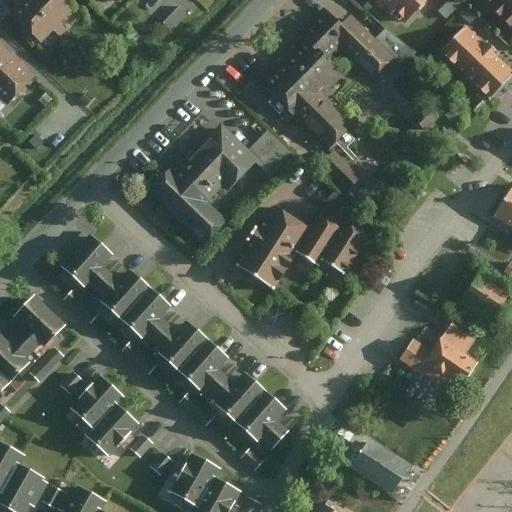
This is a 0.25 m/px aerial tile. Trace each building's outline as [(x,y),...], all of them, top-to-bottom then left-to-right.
[(60,0),(29,0),(11,19),(38,44),(70,9),(60,0)] [(378,0),(403,24),(425,0),(378,0)] [(511,0),(484,0),(478,6),(511,36),(511,0)] [(169,26),(186,13),(181,6),(164,20),(169,26)] [(394,60),(350,18),(339,29),(331,20),(304,44),(312,52),(293,70),(292,69),(269,92),(328,150),(351,127),(321,97),(341,78),(326,62),(339,50),(372,83),(394,60)] [(510,72),(458,28),(436,54),(488,98),(510,72)] [(0,83),(18,64),(2,51),(0,53),(0,83)] [(0,83),(0,101),(7,107),(33,78),(18,64),(0,83)] [(258,161),(219,126),(191,157),(198,164),(178,186),(167,176),(146,199),(202,250),(225,225),(204,205),(221,186),(229,193),(258,161)] [(291,155),(266,133),(249,152),(274,174),(291,155)] [(332,156),(319,169),(347,194),(359,181),(332,156)] [(511,193),(494,221),(511,232),(511,193)] [(309,231),(274,208),(236,268),(271,290),(309,231)] [(319,264),(339,230),(319,219),(299,253),(319,264)] [(59,238),(71,249),(82,237),(70,226),(59,238)] [(345,275),(364,239),(342,227),(322,262),(345,275)] [(112,258),(86,236),(57,267),(84,291),(86,289),(95,296),(111,278),(102,269),(112,258)] [(101,302),(99,305),(122,325),(151,292),(128,273),(118,284),(111,278),(95,296),(101,302)] [(478,278),(464,300),(495,321),(510,299),(478,278)] [(62,302),(68,309),(78,298),(71,292),(62,302)] [(176,314),(151,292),(122,325),(148,347),(150,345),(155,349),(172,330),(166,326),(176,314)] [(66,328),(33,297),(15,316),(26,327),(15,338),(31,354),(42,342),(48,347),(66,328)] [(68,309),(75,315),(85,305),(78,298),(68,309)] [(75,315),(82,321),(92,311),(85,305),(75,315)] [(82,321),(89,327),(98,317),(92,311),(82,321)] [(162,355),(160,358),(179,375),(208,342),(188,325),(179,336),(172,330),(155,349),(162,355)] [(413,341),(399,362),(441,390),(446,383),(459,391),(476,364),(460,353),(465,344),(446,331),(431,354),(413,341)] [(9,345),(0,336),(0,373),(12,385),(30,366),(25,360),(31,354),(15,338),(9,345)] [(229,360),(208,342),(179,375),(201,394),(203,391),(212,399),(229,380),(219,372),(229,360)] [(120,354),(127,361),(136,351),(129,344),(120,354)] [(51,350),(46,356),(55,365),(61,359),(51,350)] [(127,361),(133,367),(143,357),(136,351),(127,361)] [(46,356),(40,362),(50,371),(55,365),(46,356)] [(133,367),(140,373),(150,363),(143,357),(133,367)] [(40,362),(34,368),(44,377),(50,371),(40,362)] [(140,373),(147,379),(156,369),(150,363),(140,373)] [(34,368),(28,374),(38,383),(44,377),(34,368)] [(0,397),(12,385),(0,373),(0,397)] [(68,376),(62,382),(72,390),(78,384),(68,376)] [(220,406),(218,408),(237,425),(266,393),(246,376),(237,387),(229,380),(212,399),(220,406)] [(98,380),(69,411),(93,433),(114,408),(121,401),(98,380)] [(62,382),(57,388),(67,397),(72,390),(62,382)] [(288,412),(266,393),(237,425),(261,446),(263,444),(271,451),(288,432),(278,423),(288,412)] [(176,404),(183,411),(192,400),(185,394),(176,404)] [(183,411),(190,417),(199,407),(192,400),(183,411)] [(190,417),(197,423),(206,413),(199,407),(190,417)] [(109,461),(138,429),(114,408),(93,433),(86,440),(109,461)] [(197,423),(204,429),(213,419),(206,413),(197,423)] [(146,454),(151,447),(142,440),(136,446),(146,454)] [(370,440),(349,471),(390,499),(411,469),(370,440)] [(0,494),(17,466),(21,458),(0,446),(0,494)] [(141,461),(146,454),(136,446),(131,453),(141,461)] [(238,460),(245,466),(254,456),(248,450),(238,460)] [(215,481),(220,471),(191,455),(171,493),(200,509),(215,481)] [(161,456),(156,463),(166,470),(171,464),(161,456)] [(245,466),(252,472),(261,462),(254,456),(245,466)] [(156,463),(151,469),(160,477),(166,470),(156,463)] [(68,470),(60,465),(53,476),(62,481),(68,470)] [(0,504),(13,511),(28,511),(45,482),(17,466),(0,494),(0,504)] [(77,474),(68,470),(62,481),(70,485),(77,474)] [(235,511),(244,498),(215,481),(200,509),(197,511),(235,511)] [(95,511),(96,510),(100,502),(72,486),(57,511),(95,511)] [(247,511),(254,511),(257,508),(247,502),(243,510),(247,511)]
